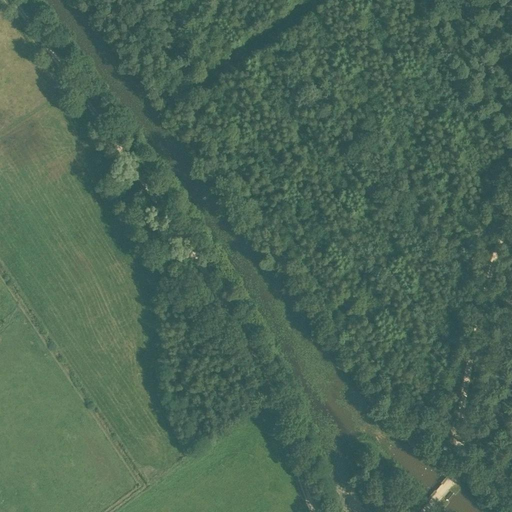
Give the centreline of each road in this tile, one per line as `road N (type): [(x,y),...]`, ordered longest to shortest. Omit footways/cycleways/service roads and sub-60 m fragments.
road 1 (track): [(318,511),(265,377),(227,308),(12,0)]
road 2 (track): [(511,224),(478,331),(451,480)]
road 3 (track): [(164,51),(164,92),(182,101),(325,0)]
